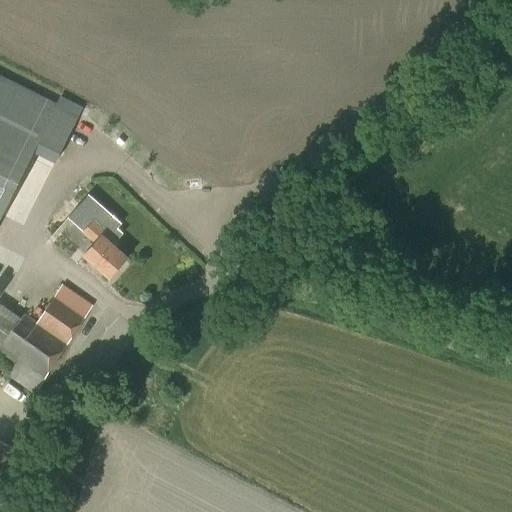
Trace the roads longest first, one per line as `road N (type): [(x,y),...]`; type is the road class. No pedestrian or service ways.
road 1 (unclassified): [(222,260),(412,110),(511,12)]
road 2 (unclassified): [(40,511),(87,369),(111,338),(222,260)]
road 3 (unclassified): [(222,260),(511,359)]
